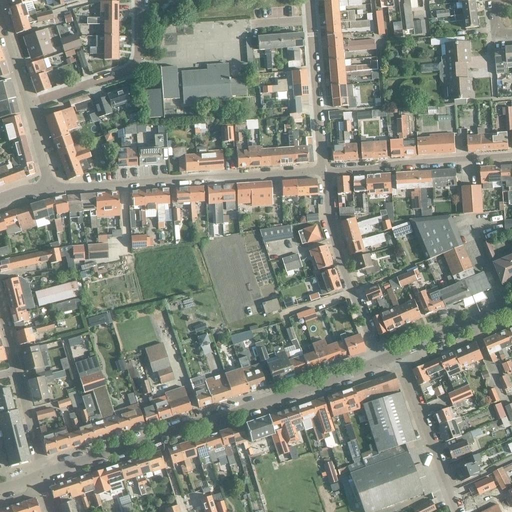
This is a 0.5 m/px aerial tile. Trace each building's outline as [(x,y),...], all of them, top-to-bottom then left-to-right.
[(326,14),(340,13),(340,7),(362,5),(361,0),(351,0),(350,0),(325,2),(326,14)] [(410,0),(404,0),(405,5),(405,6),(403,6),(406,30),(414,30),(413,23),(412,9),(410,0)] [(475,1),(462,2),(463,10),(454,11),(455,17),(477,14),(475,1)] [(118,3),(100,3),(100,13),(104,13),(104,14),(118,14),(118,3)] [(25,5),(13,8),(8,9),(11,17),(12,21),(26,17),(35,15),(34,10),(30,11),(30,12),(27,13),(25,5)] [(35,15),(26,17),(12,21),(17,34),(30,30),(28,24),(36,22),(37,23),(53,19),(51,11),(35,15)] [(340,13),(326,14),(327,25),(356,22),(355,11),(340,13)] [(438,19),(450,17),(449,11),(437,12),(438,19)] [(379,36),(385,35),(382,12),(376,12),(379,36)] [(118,25),(118,14),(104,14),(104,13),(100,13),(100,19),(87,18),(87,25),(94,25),(118,25)] [(477,14),(455,17),(451,17),(452,23),(464,21),(465,29),(479,27),(477,14)] [(328,36),(342,35),(342,30),(370,28),(369,21),(367,21),(356,22),(327,25),(328,36)] [(418,35),(426,34),(425,22),(417,23),(418,35)] [(104,31),(104,37),(118,37),(118,25),(94,25),(94,31),(104,31)] [(32,58),(51,51),(44,31),(25,38),(32,58)] [(291,35),(294,62),(299,62),(299,53),(298,53),(297,48),(304,47),(303,34),(291,35)] [(280,36),(281,49),(286,49),(288,68),(294,68),(294,62),(291,35),(280,36)] [(343,35),(342,35),(328,36),(329,49),(375,45),(375,41),(351,42),(351,41),(343,42),(343,35)] [(61,41),(64,50),(64,51),(79,45),(76,36),(61,41)] [(269,37),(271,62),(271,67),(277,66),(276,55),(275,55),(274,50),(281,49),(280,36),(269,37)] [(90,42),(90,48),(118,48),(118,37),(104,37),(104,42),(90,42)] [(269,37),(257,38),(258,51),(264,50),(264,56),(266,56),(267,70),(271,69),(271,67),(271,62),(269,37)] [(442,63),(439,64),(440,73),(447,72),(465,71),(464,63),(469,62),(468,42),(464,42),(449,44),(449,46),(449,56),(444,56),(441,58),(442,63)] [(376,45),(375,45),(329,49),(330,62),(345,60),(344,50),(349,50),(349,52),(376,50),(376,45)] [(511,47),(506,48),(506,52),(495,53),(496,74),(508,74),(507,64),(511,63),(511,47)] [(118,48),(90,48),(90,55),(104,55),(104,61),(118,61),(118,48)] [(0,78),(9,76),(6,65),(5,62),(1,49),(0,49),(0,78)] [(82,50),(75,52),(81,69),(87,67),(82,50)] [(45,74),(52,71),(51,68),(46,70),(43,60),(26,66),(36,94),(51,89),(45,74)] [(331,74),(378,71),(377,62),(371,62),(371,66),(357,67),(357,68),(350,68),(350,70),(346,70),(345,60),(330,62),(331,74)] [(181,73),(176,73),(178,99),(183,99),(183,105),(231,101),(230,97),(245,96),(244,79),(230,80),(230,79),(228,79),(227,65),(206,66),(207,71),(181,73)] [(176,73),(176,67),(160,69),(161,90),(145,92),(147,119),(164,118),(162,100),(178,99),(176,73)] [(259,80),(259,88),(262,87),(307,84),(306,71),(292,72),(292,83),(287,83),(287,80),(277,81),(277,79),(259,80)] [(332,87),(347,86),(346,76),(351,76),(351,78),(372,76),(373,80),(378,80),(378,71),(331,74),(332,87)] [(440,75),(440,76),(440,78),(440,79),(440,80),(441,81),(442,82),(442,83),(443,84),(444,85),(445,85),(447,86),(448,86),(452,86),(453,100),(472,98),(470,79),(466,79),(465,71),(447,72),(440,73),(440,74),(440,75)] [(0,103),(15,99),(10,80),(0,82),(0,103)] [(262,87),(259,88),(260,94),(287,92),(288,101),(289,101),(300,101),(300,97),(308,97),(307,84),(262,87)] [(357,108),(356,97),(354,98),(353,85),(347,86),(332,87),(334,108),(348,107),(348,109),(357,108)] [(126,110),(133,107),(126,89),(107,95),(112,108),(125,104),(126,110)] [(60,132),(64,131),(67,130),(68,132),(77,129),(75,123),(77,123),(74,114),(93,107),(88,95),(68,102),(70,109),(45,118),(53,140),(62,137),(60,132)] [(106,97),(93,102),(99,118),(111,114),(106,97)] [(15,99),(0,103),(0,118),(19,114),(15,99)] [(503,116),(506,116),(507,131),(511,131),(511,119),(511,108),(503,108),(503,116)] [(330,112),(331,120),(344,119),(343,113),(343,111),(330,112)] [(351,113),(343,113),(344,119),(345,132),(346,161),(358,160),(358,144),(348,145),(348,142),(350,141),(350,132),(352,132),(351,122),(352,122),(351,113)] [(10,142),(14,140),(25,137),(21,122),(19,116),(8,119),(2,121),(4,127),(6,127),(10,142)] [(404,157),(416,156),(415,140),(406,141),(406,136),(407,135),(406,116),(401,117),(402,120),(404,157)] [(391,142),(392,158),(404,157),(402,120),(397,120),(397,127),(398,136),(400,136),(400,141),(391,142)] [(232,127),(221,128),(222,142),(233,141),(232,127)] [(494,150),(493,138),(493,135),(484,135),(484,129),(478,129),(478,136),(481,136),(482,151),(494,150)] [(58,153),(64,151),(72,147),(73,147),(68,132),(67,130),(64,131),(60,132),(62,137),(53,140),(58,153)] [(293,132),(293,137),(295,165),(314,164),(312,140),(306,140),(306,147),(298,148),(297,137),(298,137),(298,131),(293,132)] [(345,132),(340,133),(341,142),(345,142),(345,145),(333,146),(334,162),(346,161),(345,132)] [(417,140),(418,156),(455,153),(454,134),(430,136),(430,139),(417,140)] [(498,138),(493,138),(494,150),(508,149),(507,134),(498,135),(498,138)] [(160,150),(167,149),(166,135),(154,135),(155,149),(138,150),(139,167),(161,165),(160,150)] [(468,152),(482,151),(481,136),(478,136),(467,136),(468,152)] [(25,137),(14,140),(18,158),(11,160),(14,169),(8,171),(6,166),(0,168),(0,186),(20,179),(35,174),(32,162),(25,137)] [(295,165),(293,137),(288,137),(289,150),(278,150),(279,166),(295,165)] [(387,142),(379,143),(379,138),(374,138),(374,143),(375,159),(388,158),(387,142)] [(125,144),(127,168),(137,167),(135,149),(130,149),(130,143),(125,144)] [(361,144),(362,160),(375,159),(374,143),(361,144)] [(116,150),(118,169),(127,168),(125,144),(121,144),(121,150),(116,150)] [(101,147),(104,156),(110,154),(107,145),(101,147)] [(261,167),(260,152),(260,148),(256,148),(256,145),(252,145),(252,149),(248,149),(248,152),(250,168),(261,167)] [(241,146),(236,146),(238,169),(250,168),(248,152),(241,153),(241,146)] [(83,175),(81,172),(89,169),(86,160),(91,158),(88,150),(75,154),(72,147),(64,151),(58,153),(68,181),(83,175)] [(198,172),(196,155),(187,156),(186,148),(173,149),(174,159),(178,159),(179,173),(198,172)] [(279,166),(278,150),(260,152),(261,167),(279,166)] [(196,155),(198,172),(223,170),(222,151),(208,152),(208,154),(196,155)] [(511,204),(511,165),(501,166),(502,182),(503,193),(508,193),(509,205),(511,204)] [(502,182),(501,166),(480,168),(482,184),(483,184),(484,189),(493,188),(492,183),(502,182)] [(456,170),(419,172),(421,201),(427,201),(427,193),(425,193),(425,188),(457,186),(456,170)] [(415,189),(415,193),(412,193),(413,210),(421,210),(421,201),(419,172),(406,173),(405,173),(406,189),(415,189)] [(398,190),(406,189),(405,173),(396,174),(396,175),(391,176),(392,190),(393,194),(393,195),(398,195),(398,190)] [(391,174),(366,176),(368,195),(393,194),(392,190),(391,176),(391,174)] [(366,176),(354,177),(355,192),(364,192),(364,194),(363,194),(365,214),(369,213),(368,202),(368,195),(366,176)] [(337,178),(338,194),(339,204),(345,203),(345,198),(342,198),(342,194),(351,193),(350,177),(337,178)] [(316,179),(281,182),(282,198),(293,197),(318,195),(316,179)] [(271,182),(236,185),(237,199),(237,204),(251,203),(251,200),(272,199),(271,182)] [(235,210),(233,185),(221,186),(222,202),(225,202),(226,210),(235,210)] [(222,202),(221,186),(208,186),(209,204),(218,203),(218,208),(216,208),(217,219),(214,219),(215,237),(224,236),(223,223),(223,216),(222,202)] [(464,214),(483,213),(481,186),(462,187),(464,214)] [(189,188),(190,202),(191,218),(196,218),(196,210),(195,210),(194,202),(204,201),(203,187),(189,188)] [(190,202),(189,188),(171,189),(172,201),(177,201),(177,203),(190,202)] [(156,190),(157,210),(158,228),(164,228),(164,221),(165,221),(164,204),(169,204),(168,189),(156,190)] [(157,210),(156,190),(144,191),(145,211),(146,210),(146,212),(154,211),(154,210),(157,210)] [(145,211),(144,191),(131,191),(132,206),(141,206),(141,211),(142,226),(146,226),(145,211)] [(97,217),(105,217),(105,212),(120,210),(118,192),(95,194),(97,217)] [(95,194),(80,195),(81,211),(82,216),(82,211),(89,211),(91,229),(97,229),(96,217),(97,217),(95,194)] [(65,195),(64,196),(53,198),(56,213),(53,215),(54,221),(56,227),(62,226),(59,214),(69,212),(65,195)] [(68,196),(66,196),(69,212),(69,218),(78,218),(78,223),(83,223),(82,216),(81,211),(80,195),(68,196)] [(56,213),(53,198),(30,205),(35,221),(48,217),(49,222),(54,221),(53,215),(56,213)] [(35,221),(30,205),(1,214),(5,227),(7,235),(36,226),(35,221)] [(308,222),(320,221),(319,214),(307,216),(308,222)] [(345,233),(370,226),(382,222),(383,222),(381,215),(357,223),(355,218),(355,214),(340,215),(345,233)] [(452,286),(440,291),(446,307),(491,288),(484,272),(476,276),(473,268),(451,215),(410,219),(427,260),(444,253),(453,275),(448,277),(452,286)] [(383,222),(382,222),(385,230),(392,228),(389,220),(383,222)] [(396,238),(413,232),(409,223),(393,228),(396,238)] [(264,243),(293,239),(291,226),(260,230),(264,243)] [(304,230),(299,232),(302,244),(308,242),(321,238),(317,226),(304,230)] [(370,226),(345,233),(348,244),(362,240),(361,235),(365,234),(372,231),(370,226)] [(348,244),(351,255),(366,251),(364,246),(368,245),(368,246),(386,241),(384,233),(362,240),(348,244)] [(146,236),(131,237),(131,249),(146,248),(146,247),(152,247),(152,238),(146,238),(146,236)] [(490,259),(495,256),(489,240),(483,242),(490,259)] [(98,259),(97,244),(87,245),(89,260),(98,259)] [(107,244),(97,244),(98,259),(108,258),(107,244)] [(320,270),(334,265),(328,245),(311,251),(313,257),(315,256),(320,270)] [(10,246),(0,248),(0,255),(12,252),(10,246)] [(73,262),(71,246),(58,248),(48,250),(50,261),(50,264),(61,261),(60,258),(66,257),(69,272),(74,271),(73,262)] [(83,246),(71,247),(73,261),(84,261),(83,246)] [(50,261),(48,250),(35,253),(38,264),(50,261)] [(38,264),(35,253),(22,256),(24,267),(38,264)] [(353,259),(356,271),(366,269),(368,275),(380,271),(377,260),(372,262),(370,254),(353,259)] [(283,260),(287,272),(302,267),(298,255),(283,260)] [(511,255),(494,263),(503,285),(511,280),(511,255)] [(24,267),(22,256),(9,259),(11,269),(24,267)] [(11,269),(9,259),(0,260),(0,269),(0,272),(11,269)] [(329,293),(342,288),(335,268),(322,273),(329,293)] [(408,284),(417,280),(413,271),(404,274),(408,284)] [(402,287),(408,284),(404,274),(394,279),(396,284),(400,283),(402,287)] [(17,278),(3,281),(9,305),(10,311),(20,308),(25,307),(23,302),(23,300),(31,298),(28,283),(19,277),(17,278)] [(35,293),(39,307),(73,298),(69,284),(35,293)] [(383,295),(378,285),(364,291),(366,294),(365,294),(366,298),(368,298),(369,301),(383,295)] [(419,293),(417,289),(412,290),(417,303),(419,302),(425,316),(446,307),(440,291),(438,287),(426,291),(426,290),(419,293)] [(389,310),(397,328),(405,325),(397,307),(399,306),(392,288),(387,290),(395,308),(389,310)] [(320,299),(319,293),(309,296),(311,302),(320,299)] [(412,301),(405,304),(407,309),(406,310),(407,312),(409,312),(413,322),(422,318),(412,295),(410,296),(412,301)] [(266,314),(280,309),(276,299),(263,303),(266,314)] [(389,310),(384,299),(378,302),(380,307),(382,306),(385,312),(381,314),(388,332),(397,328),(389,310)] [(75,300),(64,302),(56,304),(58,313),(77,309),(75,300)] [(405,325),(413,322),(409,312),(407,312),(406,310),(407,309),(405,304),(399,306),(397,307),(405,325)] [(20,308),(10,311),(13,320),(15,329),(25,327),(24,323),(30,321),(28,316),(27,312),(26,312),(26,310),(21,311),(20,308)] [(313,309),(296,315),(297,320),(315,314),(313,309)] [(388,332),(381,314),(372,318),(380,335),(388,332)] [(36,332),(54,328),(53,322),(35,326),(36,332)] [(19,345),(34,341),(30,327),(15,331),(19,345)] [(285,353),(284,353),(286,357),(289,366),(291,365),(294,376),(308,371),(302,356),(300,349),(296,339),(292,327),(291,327),(286,329),(290,341),(292,340),(295,349),(296,349),(291,351),(285,353)] [(511,346),(511,341),(507,330),(495,335),(505,358),(509,357),(506,349),(511,346)] [(232,342),(252,337),(250,332),(230,337),(232,342)] [(337,347),(342,360),(364,352),(358,335),(346,339),(344,333),(339,335),(341,341),(336,343),(337,347)] [(505,358),(495,335),(484,340),(493,362),(497,360),(494,353),(499,352),(502,360),(505,358)] [(80,336),(68,339),(70,346),(82,342),(80,336)] [(323,340),(312,344),(320,367),(342,360),(337,347),(336,343),(326,347),(323,340)] [(455,352),(462,368),(483,359),(476,343),(455,352)] [(40,353),(47,351),(46,344),(21,351),(26,371),(43,367),(40,353)] [(159,391),(164,389),(163,384),(174,380),(162,344),(145,349),(152,373),(157,371),(160,380),(156,381),(159,391)] [(310,353),(302,356),(308,371),(320,367),(312,344),(307,345),(310,353)] [(260,362),(269,359),(264,347),(256,350),(260,362)] [(278,360),(267,364),(274,383),(294,376),(291,365),(289,366),(286,357),(284,353),(285,353),(284,349),(283,349),(283,347),(280,348),(278,347),(274,348),(273,351),(274,355),(276,355),(278,360)] [(455,352),(440,358),(447,375),(447,376),(448,379),(449,379),(454,391),(469,385),(462,368),(455,352)] [(85,408),(85,410),(88,418),(95,441),(121,433),(114,412),(96,356),(75,363),(84,392),(92,390),(100,414),(98,415),(97,414),(95,414),(94,416),(92,411),(95,410),(90,396),(82,398),(85,408)] [(440,358),(423,365),(430,381),(430,383),(447,376),(447,375),(440,358)] [(509,368),(507,362),(502,364),(506,373),(510,371),(509,368)] [(250,367),(242,370),(249,391),(258,388),(260,387),(266,385),(261,371),(259,364),(256,365),(250,367)] [(423,365),(413,370),(420,385),(422,393),(427,391),(426,389),(432,386),(430,383),(430,381),(423,365)] [(199,408),(249,391),(242,370),(241,368),(205,380),(206,385),(195,389),(191,380),(190,380),(199,408)] [(45,383),(53,381),(51,371),(36,374),(37,379),(28,381),(33,402),(49,398),(45,383)] [(340,392),(345,407),(358,403),(359,406),(362,404),(378,453),(416,440),(394,373),(340,392)] [(505,390),(511,387),(506,375),(500,378),(505,390)] [(140,383),(144,395),(151,393),(147,381),(140,383)] [(433,390),(437,397),(445,394),(441,386),(433,390)] [(469,386),(449,395),(453,405),(473,396),(469,386)] [(161,398),(153,400),(154,406),(159,420),(191,410),(184,387),(165,393),(166,396),(161,397),(161,398)] [(0,426),(5,446),(1,447),(3,454),(6,453),(10,469),(12,468),(12,466),(19,464),(20,466),(22,466),(22,464),(29,462),(29,464),(31,464),(29,455),(30,455),(30,454),(29,454),(27,448),(28,448),(28,446),(27,447),(26,441),(27,441),(26,439),(25,440),(24,434),(25,434),(24,432),(23,432),(22,426),(23,426),(23,424),(21,425),(20,419),(21,419),(20,417),(19,418),(17,409),(16,409),(16,411),(14,411),(9,388),(0,390),(0,426)] [(493,403),(500,400),(495,388),(488,391),(493,403)] [(333,417),(337,416),(342,414),(346,426),(344,426),(350,442),(355,440),(345,407),(340,392),(327,397),(333,417)] [(323,398),(312,402),(324,436),(324,438),(329,437),(328,433),(335,431),(323,398)] [(59,409),(71,405),(69,399),(57,403),(59,409)] [(159,420),(154,406),(153,400),(149,401),(151,406),(142,409),(147,424),(159,420)] [(465,401),(453,405),(454,410),(467,405),(465,401)] [(305,420),(311,418),(318,441),(325,439),(324,436),(312,402),(300,406),(305,420)] [(114,412),(121,433),(145,425),(138,404),(114,412)] [(296,407),(276,414),(284,436),(287,444),(299,440),(296,432),(304,429),(296,407)] [(38,420),(54,416),(52,408),(36,412),(38,420)] [(440,425),(460,417),(459,415),(454,417),(451,408),(436,413),(440,425)] [(88,418),(85,410),(80,412),(83,423),(86,422),(87,425),(79,428),(84,444),(95,441),(88,418)] [(77,432),(67,435),(72,448),(84,444),(79,428),(74,413),(69,414),(73,429),(75,428),(77,432)] [(265,417),(245,424),(251,442),(272,435),(278,455),(289,452),(284,436),(276,414),(268,417),(268,416),(265,417)] [(456,438),(461,436),(456,424),(462,422),(460,417),(440,425),(447,442),(456,438)] [(231,429),(235,442),(236,445),(243,443),(245,450),(249,449),(241,425),(231,429)] [(59,453),(52,432),(47,433),(45,426),(40,428),(47,456),(59,453)] [(65,427),(52,432),(59,453),(72,448),(67,435),(65,427)] [(220,432),(224,447),(230,465),(236,464),(230,447),(228,447),(228,445),(235,442),(231,429),(220,432)] [(461,436),(456,438),(458,444),(448,447),(453,459),(471,452),(468,445),(474,443),(473,438),(482,435),(480,429),(461,436)] [(203,437),(210,457),(211,460),(216,458),(214,450),(224,447),(220,432),(203,437)] [(206,465),(206,464),(204,458),(210,457),(203,437),(193,441),(199,459),(201,466),(206,465)] [(179,445),(188,474),(193,473),(189,459),(197,456),(198,459),(199,459),(193,441),(179,445)] [(424,496),(431,493),(412,442),(348,466),(350,474),(355,488),(352,489),(357,502),(360,501),(363,511),(373,511),(423,494),(424,496)] [(181,462),(182,464),(183,466),(181,466),(184,476),(188,474),(179,445),(168,449),(172,465),(181,462)] [(151,472),(152,472),(165,468),(160,452),(134,460),(142,485),(145,495),(152,492),(149,483),(146,484),(145,478),(143,478),(142,475),(151,472)] [(478,466),(483,464),(479,455),(468,459),(470,464),(457,469),(462,481),(481,474),(478,466)] [(142,485),(134,460),(119,465),(124,481),(136,477),(137,480),(136,481),(138,487),(141,496),(145,495),(142,485)] [(337,482),(331,462),(323,464),(329,484),(337,482)] [(119,465),(90,474),(97,495),(110,491),(111,491),(111,493),(124,489),(121,482),(124,481),(119,465)] [(502,490),(511,485),(502,467),(493,472),(502,490)] [(99,501),(97,495),(90,474),(77,478),(83,494),(92,491),(93,495),(92,495),(96,508),(101,506),(99,501)] [(62,504),(72,501),(75,500),(74,497),(83,494),(77,478),(64,483),(63,481),(56,484),(57,485),(50,488),(53,498),(59,496),(62,504)] [(479,494),(495,487),(491,479),(476,485),(479,494)] [(339,490),(337,483),(330,486),(332,492),(339,490)] [(259,485),(261,493),(267,491),(265,484),(259,485)] [(215,511),(210,497),(201,500),(204,511),(215,511)] [(39,511),(36,499),(26,502),(29,511),(39,511)] [(60,505),(62,511),(75,511),(72,501),(62,504),(60,505)] [(413,510),(413,511),(432,511),(435,511),(430,501),(413,510)] [(29,511),(26,502),(10,507),(11,511),(29,511)] [(226,511),(223,502),(216,504),(218,511),(226,511)]
